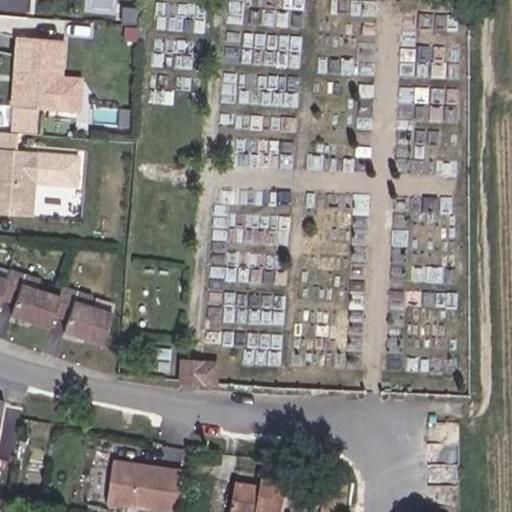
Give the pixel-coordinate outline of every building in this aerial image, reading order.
[(62,39),(17,35),(14,69),(19,69),(18,83),(13,82),(11,105),(56,109),(62,39)] [(0,216),(30,219),(36,152),(16,151),(18,133),(0,131),(0,216)] [(0,283),(5,285),(8,275),(0,272),(0,283)] [(0,305),(1,302),(16,306),(12,319),(51,331),(55,318),(69,323),(65,335),(104,348),(113,319),(90,311),(93,301),(61,291),(58,302),(36,295),(39,285),(8,275),(5,285),(0,283),(0,305)] [(58,302),(61,291),(39,285),(36,295),(58,302)] [(113,319),(116,308),(93,301),(90,311),(113,319)] [(219,358),(181,357),(181,382),(219,382),(219,358)] [(107,501),(161,511),(180,511),(189,469),(117,454),(107,501)] [(111,463),(98,462),(97,480),(105,481),(104,493),(109,493),(111,463)] [(344,511),(347,491),(325,477),(322,477),(318,508),(327,510),(326,511),(344,511)] [(227,511),(279,511),(284,491),(253,483),(250,492),(232,489),(227,511)]
